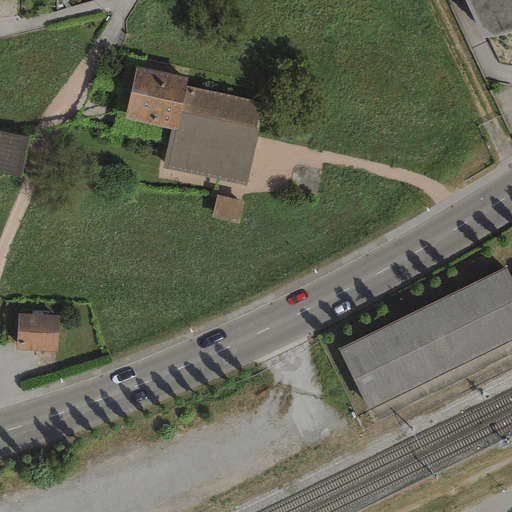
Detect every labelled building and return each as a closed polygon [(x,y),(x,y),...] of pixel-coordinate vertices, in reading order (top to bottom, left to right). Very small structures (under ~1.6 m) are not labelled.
[(511,0),(463,0),(481,38),(498,35),(511,32),(511,31),(511,0)] [(135,67),(123,119),(170,129),(161,168),(245,187),(258,129),(255,128),(260,103),(185,86),(187,78),(135,67)] [(0,175),(21,180),(29,139),(0,132),(0,175)] [(511,266),(346,349),(376,407),(511,338),(511,266)] [(58,317),(18,315),(15,348),(56,350),(58,317)]
